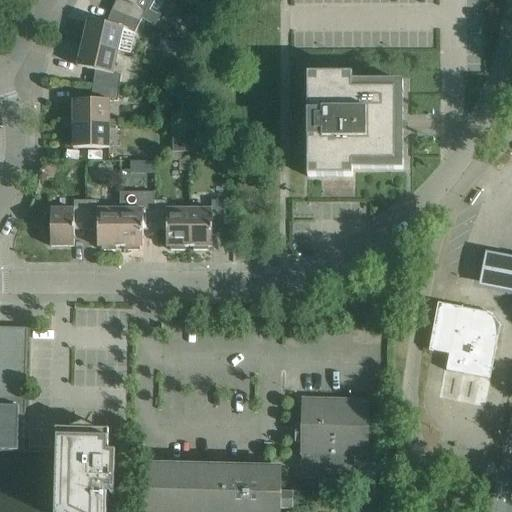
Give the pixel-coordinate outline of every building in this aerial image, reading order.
[(116,0),(112,11),(140,22),(151,0),(116,0)] [(200,2),(194,12),(204,18),(210,8),(200,2)] [(88,20),(82,43),(118,51),(123,28),(134,34),(140,22),(112,11),(106,24),(88,20)] [(95,71),(93,85),(119,88),(121,75),(113,73),(118,51),(82,43),(77,67),(95,71)] [(168,65),(165,77),(178,80),(180,68),(168,65)] [(403,122),(403,113),(402,82),(352,82),(352,75),(308,75),(308,120),(315,120),(315,133),(308,133),(308,178),(353,178),(353,170),(403,170),(403,130),(406,130),(406,122),(403,122)] [(73,100),(73,124),(109,124),(109,102),(117,101),(119,88),(93,85),(91,100),(73,100)] [(109,148),(109,124),(73,124),(73,148),(109,148)] [(196,125),(172,125),(172,152),(191,152),(207,140),(196,125)] [(120,210),(120,247),(123,247),(123,251),(139,251),(139,247),(143,247),(143,225),(154,225),(154,201),(154,192),(120,192),(120,210)] [(85,225),(85,201),(73,201),(73,209),(50,209),(50,247),(74,247),(74,225),(85,225)] [(120,247),(120,210),(97,209),(97,201),(85,201),(85,225),(97,225),(97,247),(101,247),(101,251),(116,251),(116,247),(120,247)] [(189,210),(166,210),(166,201),(154,201),(154,225),(166,225),(166,247),(170,247),(170,251),(185,251),(185,247),(189,247),(189,210)] [(211,210),(189,210),(189,247),(193,247),(193,251),(208,251),(208,247),(212,247),(212,225),(224,225),(223,201),(211,201),(211,210)] [(511,262),(484,257),(477,293),(511,299),(511,262)] [(429,355),(447,359),(450,359),(447,376),(491,384),(500,330),(493,319),(442,308),(438,308),(429,355)] [(0,451),(24,452),(27,329),(0,328),(0,451)] [(296,434),(296,442),(301,442),(301,452),(302,452),(301,478),(352,480),(353,453),(367,453),(367,445),(377,445),(378,445),(379,428),(377,428),(368,428),(368,404),(302,403),(302,427),(297,426),(296,434)] [(53,499),(53,508),(54,509),(54,511),(106,511),(107,489),(114,489),(115,452),(108,452),(108,431),(95,430),(82,423),(69,429),(68,429),(55,429),(55,451),(55,452),(55,455),(53,499)] [(129,452),(129,431),(119,431),(119,452),(129,452)] [(279,511),(280,494),(281,467),(259,467),(146,464),(145,511),(279,511)] [(283,494),(280,494),(279,511),(292,511),(293,494),(283,494)]
